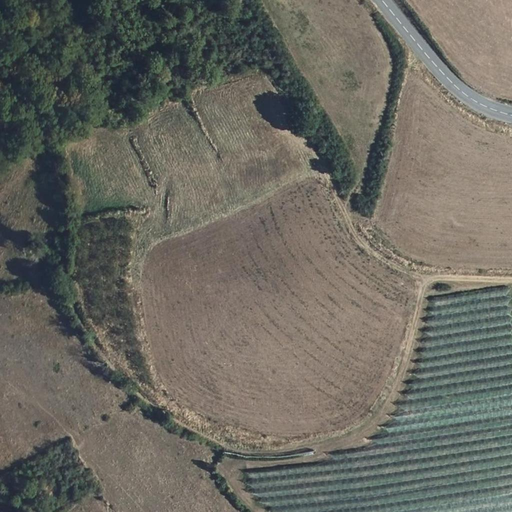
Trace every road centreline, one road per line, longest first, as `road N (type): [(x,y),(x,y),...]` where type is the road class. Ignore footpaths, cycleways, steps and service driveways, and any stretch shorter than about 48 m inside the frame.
road 1 (track): [(511,276),(426,276),(394,388),(361,425),(299,446),(240,443),(135,387),(93,341),(67,291),(68,185),(40,136),(0,94)]
road 2 (secondary): [(511,112),(485,110),(426,57),(380,0)]
